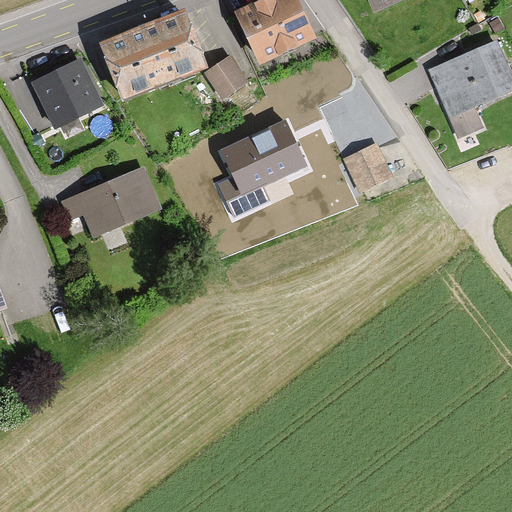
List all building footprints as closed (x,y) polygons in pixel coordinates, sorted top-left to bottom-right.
[(298,0),(256,0),(232,11),(258,66),(316,39),(298,0)] [(369,0),(376,13),(404,0),(369,0)] [(184,18),(100,53),(110,78),(124,110),(204,79),(184,18)] [(467,56),(428,71),(457,142),(475,134),(483,130),(476,111),(480,110),(511,97),(511,80),(496,44),(467,56)] [(228,59),(206,74),(225,102),(247,87),(244,82),(228,59)] [(81,64),(32,85),(53,134),(102,113),(81,64)] [(286,119),(219,150),(232,177),(217,184),(232,218),(270,201),(264,187),(308,166),(286,119)] [(377,139),(342,156),(359,192),(394,175),(377,139)] [(145,165),(75,194),(93,237),(163,207),(145,165)]
